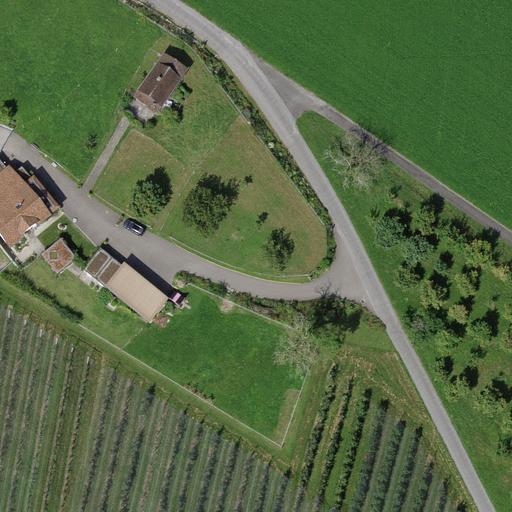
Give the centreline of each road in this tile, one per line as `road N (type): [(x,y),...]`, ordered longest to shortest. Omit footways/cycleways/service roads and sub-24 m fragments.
road 1 (unclassified): [(487,511),(355,244),(253,70),(160,0)]
road 2 (track): [(511,235),(253,70)]
